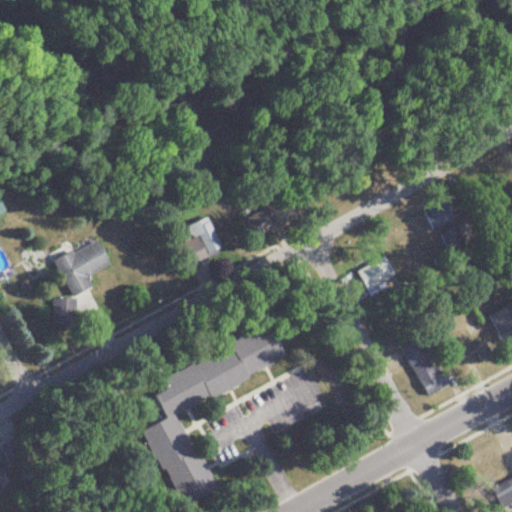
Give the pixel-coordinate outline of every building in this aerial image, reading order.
[(423,228),(447,227),(446,207),(422,209),(423,228)] [(240,217),(244,237),(266,233),(263,213),(240,217)] [(182,229),(190,244),(182,248),(191,265),(219,250),(202,218),(182,229)] [(107,267),(97,242),(50,261),(65,298),(88,288),(84,277),(107,267)] [(46,327),(73,327),(73,300),(46,300),(46,327)] [(511,330),(511,325),(501,308),(484,319),(497,340),(511,330)] [(284,358),(268,328),(230,347),(236,358),(213,370),(223,390),(284,358)] [(443,388),(422,337),(398,348),(419,398),(443,388)] [(0,444),(0,475),(23,463),(10,439),(0,444)]
